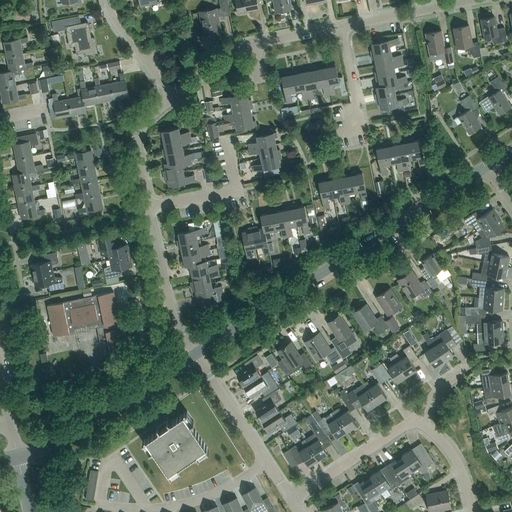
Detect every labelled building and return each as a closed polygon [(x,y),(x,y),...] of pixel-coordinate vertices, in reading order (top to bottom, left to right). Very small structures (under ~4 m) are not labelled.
[(199,11),(203,35),(220,32),(218,16),(221,16),(230,15),(227,0),(218,0),(220,8),(216,9),(216,8),(199,11)] [(235,0),(238,13),(258,9),(257,5),(263,4),(261,0),(235,0)] [(272,0),(275,12),(291,9),(289,0),(265,0),(266,1),(266,0),(272,0)] [(31,10),(21,10),(21,11),(14,11),(13,20),(30,21),(31,10)] [(507,41),(504,27),(496,28),(494,16),(481,19),(485,38),(492,37),(493,43),(507,41)] [(87,22),(67,26),(65,19),(52,21),(54,31),(66,29),(69,47),(75,46),(76,54),(87,52),(87,54),(97,52),(93,37),(90,38),(87,22)] [(472,50),(473,57),(481,56),(478,41),(472,42),(469,25),(453,28),(457,48),(464,47),(465,51),(472,50)] [(441,31),(425,34),(430,58),(444,55),(445,58),(446,63),(453,61),(451,47),(445,48),(441,31)] [(60,43),(58,33),(51,35),(53,45),(60,43)] [(7,56),(23,53),(21,43),(28,42),(27,37),(5,42),(7,56)] [(373,51),(370,51),(371,55),(390,51),(390,46),(399,44),(398,39),(383,41),(382,38),(377,39),(377,42),(372,43),(373,51)] [(402,60),(401,56),(401,55),(392,57),(390,51),(371,55),(372,61),(375,60),(376,66),(402,60)] [(23,53),(7,56),(10,71),(20,69),(21,69),(33,66),(32,62),(25,64),(24,56),(23,53)] [(54,62),(53,55),(46,56),(47,63),(54,62)] [(402,60),(376,66),(377,72),(375,73),(375,77),(395,73),(394,68),(403,66),(403,65),(402,60)] [(119,62),(107,65),(108,72),(121,69),(119,62)] [(43,66),(45,76),(53,75),(51,64),(43,66)] [(331,67),(325,68),(330,95),(335,94),(333,84),(339,83),(335,64),(330,65),(331,67)] [(480,71),(477,66),(471,69),(473,74),(480,71)] [(318,67),(313,68),(317,88),(323,86),(325,96),(330,95),(325,68),(318,70),(318,67)] [(309,72),(303,73),(309,99),(314,98),(312,89),(317,88),(313,68),(309,69),(309,72)] [(20,69),(10,71),(0,72),(0,88),(15,85),(16,85),(14,75),(22,73),(21,69),(20,69)] [(83,70),(78,71),(80,81),(81,88),(82,88),(85,105),(99,102),(96,86),(86,88),(84,80),(85,80),(83,70)] [(296,71),(292,72),(296,92),(302,91),(304,100),(309,99),(303,73),(297,74),(296,71)] [(121,81),(111,83),(114,99),(129,96),(125,80),(124,72),(119,73),(121,81)] [(296,92),(292,72),(288,73),(288,76),(282,77),(287,104),(293,102),(291,93),(296,92)] [(395,73),(375,77),(376,82),(379,81),(381,87),(402,83),(407,82),(405,77),(396,79),(395,73)] [(511,107),(502,92),(508,88),(499,76),(490,81),(497,91),(481,101),(487,110),(493,105),(499,114),(511,107)] [(99,77),(94,78),(96,86),(99,102),(114,99),(111,83),(100,85),(99,77)] [(436,83),(439,88),(446,85),(444,79),(436,83)] [(46,80),(39,81),(42,93),(48,92),(46,80)] [(461,87),(459,81),(453,83),(456,89),(461,87)] [(30,84),(33,95),(38,94),(36,83),(30,84)] [(402,83),(381,87),(376,88),(378,94),(374,95),(375,99),(395,95),(394,90),(403,88),(402,83)] [(16,85),(15,85),(0,88),(0,90),(3,103),(27,98),(26,94),(18,95),(16,85)] [(79,97),(69,99),(72,115),(86,112),(85,105),(82,88),(81,88),(77,89),(79,97)] [(50,102),(49,103),(51,115),(56,114),(57,118),(72,115),(69,99),(58,101),(57,93),(52,94),(53,98),(50,99),(50,102)] [(233,109),(252,105),(251,100),(248,101),(247,94),(221,99),(222,105),(231,103),(233,109)] [(380,109),(387,108),(388,114),(404,111),(403,105),(407,104),(406,99),(396,101),(395,95),(375,99),(376,104),(379,103),(380,109)] [(481,126),(472,112),(478,108),(469,95),(460,101),(466,111),(458,117),(469,134),(481,126)] [(212,102),(205,103),(207,113),(214,112),(212,102)] [(224,116),(225,121),(251,116),(250,109),(253,109),(252,105),(233,109),(234,114),(224,116)] [(253,122),(251,116),(225,121),(226,126),(236,124),(237,130),(256,126),(255,121),(253,122)] [(217,123),(208,125),(211,139),(219,137),(217,123)] [(162,137),(164,143),(190,138),(189,133),(180,135),(179,129),(159,133),(160,137),(162,137)] [(18,143),(13,144),(16,159),(32,156),(30,145),(38,144),(36,133),(17,137),(18,143)] [(250,150),(275,145),(274,138),(277,138),(276,133),(257,137),(258,143),(249,145),(250,150)] [(190,138),(164,143),(165,150),(162,150),(163,154),(183,150),(182,145),(191,143),(190,138)] [(398,145),(403,172),(408,171),(406,161),(412,160),(408,140),(404,141),(404,144),(398,145)] [(408,140),(412,160),(418,159),(420,168),(425,167),(419,141),(413,142),(412,140),(408,140)] [(246,149),(245,141),(237,143),(239,150),(246,149)] [(387,145),(390,164),(396,163),(398,173),(403,172),(398,145),(391,146),(391,144),(387,145)] [(260,153),(261,159),(281,155),(280,151),(277,151),(275,145),(250,150),(251,155),(260,153)] [(390,164),(387,145),(382,145),(383,148),(376,149),(381,176),(387,175),(385,165),(390,164)] [(76,158),(78,168),(94,165),(91,150),(67,155),(68,160),(76,158)] [(183,150),(163,154),(164,159),(167,159),(168,165),(190,161),(194,160),(193,154),(184,156),(183,150)] [(66,160),(64,153),(56,155),(57,162),(66,160)] [(281,159),(281,155),(261,159),(262,164),(253,166),(254,172),(263,170),(278,167),(280,166),(279,160),(281,159)] [(32,156),(16,159),(19,173),(43,168),(42,164),(34,166),(32,156)] [(190,161),(168,165),(164,166),(165,172),(162,172),(163,177),(183,173),(182,167),(191,166),(190,161)] [(81,183),(97,179),(94,165),(78,168),(80,178),(72,180),(73,185),(80,183),(81,183)] [(278,167),(263,170),(265,178),(280,175),(278,167)] [(19,173),(12,174),(15,189),(31,186),(29,176),(37,174),(44,172),(43,168),(19,173)] [(205,183),(212,182),(210,168),(203,169),(205,183)] [(257,172),(245,175),(246,181),(258,179),(257,172)] [(183,173),(163,177),(164,181),(167,181),(168,187),(194,182),(193,177),(184,179),(183,173)] [(350,174),(354,193),(360,192),(362,202),(367,200),(361,174),(355,175),(354,173),(350,174)] [(354,193),(350,174),(345,175),(346,177),(340,178),(345,205),(350,204),(348,194),(354,193)] [(329,178),(332,197),(338,196),(340,206),(345,205),(340,178),(333,179),(333,177),(329,178)] [(327,198),(332,197),(329,178),(324,179),(325,181),(318,183),(324,209),(329,208),(327,198)] [(76,199),(84,197),(100,194),(97,179),(81,183),(80,183),(82,193),(75,195),(76,199)] [(378,195),(384,194),(381,182),(375,183),(378,195)] [(31,186),(15,189),(18,204),(34,200),(32,190),(40,189),(39,184),(31,186)] [(84,197),(86,208),(78,209),(79,213),(96,210),(102,209),(103,209),(100,194),(84,197)] [(34,200),(18,204),(21,218),(37,215),(45,213),(44,209),(36,211),(34,200)] [(292,207),(296,226),(301,225),(303,235),(309,233),(304,208),(296,209),(296,206),(292,207)] [(296,226),(292,207),(287,208),(288,211),(282,212),(287,238),(292,237),(290,227),(296,226)] [(498,218),(492,209),(479,217),(475,212),(464,219),(467,225),(472,223),(477,231),(498,218)] [(287,238),(282,212),(275,213),(275,210),(271,211),(274,231),(280,229),(282,239),(287,238)] [(265,242),(266,242),(271,241),(269,232),(274,231),(271,211),(267,212),(267,215),(260,216),(263,229),(265,242)] [(350,224),(348,217),(340,218),(341,226),(350,224)] [(475,241),(476,248),(490,245),(489,237),(504,228),(498,218),(477,231),(482,238),(475,241)] [(328,226),(320,231),(322,240),(335,232),(333,223),(328,226)] [(265,242),(263,229),(256,230),(256,227),(252,228),(256,248),(262,247),(264,256),(269,255),(268,252),(267,244),(266,242),(265,242)] [(251,249),(256,248),(252,228),(247,229),(248,232),(241,233),(247,260),(252,259),(251,249)] [(179,241),(176,242),(177,246),(197,242),(196,236),(205,234),(204,229),(178,234),(179,241)] [(108,254),(109,259),(129,255),(126,244),(114,247),(112,236),(97,239),(100,253),(108,254)] [(77,242),(81,264),(90,263),(86,240),(77,242)] [(197,242),(177,246),(178,250),(181,250),(182,256),(208,250),(207,245),(198,247),(197,242)] [(485,254),(484,262),(507,267),(509,256),(491,252),(490,245),(476,248),(477,254),(485,254)] [(208,250),(182,256),(184,262),(180,263),(181,267),(187,266),(201,263),(200,257),(209,256),(208,250)] [(30,265),(32,275),(52,271),(51,265),(58,262),(56,252),(42,255),(44,262),(30,265)] [(442,268),(432,254),(422,261),(425,266),(420,269),(433,288),(438,285),(434,279),(438,277),(435,273),(442,268)] [(131,266),(129,255),(109,259),(110,265),(103,269),(105,279),(118,276),(117,269),(131,266)] [(201,263),(187,266),(187,270),(191,270),(192,276),(218,271),(217,266),(207,267),(206,262),(201,263)] [(507,267),(484,262),(483,262),(481,273),(473,272),(472,279),(486,280),(487,274),(504,278),(507,267)] [(53,277),(52,271),(32,275),(34,286),(49,283),(50,290),(63,287),(61,277),(53,277)] [(218,271),(192,276),(193,282),(190,283),(191,288),(211,284),(209,277),(219,276),(218,271)] [(422,298),(432,292),(425,280),(420,283),(412,271),(398,279),(410,297),(418,292),(422,298)] [(486,287),(486,280),(472,279),(471,285),(480,286),(479,297),(502,299),(503,288),(486,287)] [(211,284),(191,288),(192,292),(195,291),(196,298),(198,297),(200,306),(221,302),(219,293),(223,292),(222,287),(212,289),(211,284)] [(388,315),(401,306),(390,288),(376,297),(388,315)] [(113,291),(47,305),(53,336),(96,327),(102,358),(126,353),(113,291)] [(466,307),(461,307),(461,314),(466,314),(466,315),(480,316),(480,309),(502,310),(502,299),(479,297),(478,307),(466,307)] [(379,334),(389,327),(381,316),(376,319),(366,304),(353,312),(364,330),(373,324),(379,334)] [(327,323),(336,336),(331,340),(343,358),(349,354),(344,348),(347,346),(346,344),(355,338),(340,315),(327,323)] [(502,332),(502,320),(480,321),(480,316),(466,315),(466,324),(477,324),(478,333),(502,332)] [(393,332),(399,328),(392,317),(386,321),(393,332)] [(452,324),(448,317),(443,320),(448,327),(452,324)] [(431,340),(444,360),(454,354),(451,349),(458,344),(448,329),(431,340)] [(403,333),(406,338),(412,335),(408,330),(403,333)] [(487,350),(487,343),(503,342),(502,332),(478,333),(478,343),(473,344),(474,351),(487,350)] [(331,364),(341,357),(335,347),(330,350),(319,333),(305,342),(317,359),(325,354),(331,364)] [(431,340),(427,333),(423,335),(432,348),(425,353),(434,367),(444,360),(431,340)] [(291,342),(277,350),(283,358),(278,361),(286,373),(302,362),(306,368),(312,364),(304,352),(300,355),(298,353),(296,349),(291,342)] [(407,355),(401,359),(397,353),(393,356),(406,376),(416,370),(412,363),(419,359),(410,345),(403,350),(407,355)] [(256,368),(263,363),(257,355),(244,363),(247,369),(237,375),(244,386),(261,375),(256,368)] [(393,356),(389,358),(393,364),(387,368),(397,382),(406,376),(393,356)] [(343,360),(335,365),(339,372),(347,366),(343,360)] [(376,367),(377,367),(385,380),(391,377),(382,363),(376,367)] [(385,380),(377,367),(376,367),(371,370),(380,384),(385,380)] [(481,370),(483,387),(509,383),(507,372),(497,373),(496,367),(481,370)] [(321,379),(317,374),(311,378),(315,383),(321,379)] [(278,387),(272,378),(266,382),(261,375),(244,386),(251,397),(261,390),(265,396),(278,387)] [(377,404),(386,397),(377,383),(371,387),(367,381),(363,383),(377,404)] [(367,410),(377,404),(363,383),(347,394),(355,408),(356,409),(363,404),(367,410)] [(509,383),(483,387),(486,404),(499,402),(498,396),(511,394),(509,383)] [(355,408),(347,394),(344,389),(339,392),(342,397),(341,398),(350,411),(355,408)] [(275,403),(281,399),(276,390),(262,399),(266,404),(256,411),(263,422),(279,411),(275,403)] [(484,407),(482,400),(474,402),(476,410),(484,407)] [(511,418),(511,406),(501,410),(499,405),(487,409),(489,415),(496,412),(500,423),(511,418)] [(334,412),(347,431),(357,425),(348,410),(342,414),(339,409),(334,412)] [(158,430),(157,431),(142,441),(149,451),(151,451),(153,451),(154,452),(171,476),(181,469),(180,467),(180,465),(181,464),(194,455),(196,455),(197,455),(198,457),(209,450),(192,426),(192,424),(192,422),(194,421),(187,411),(172,421),(171,421),(169,421),(168,419),(157,426),(158,428),(158,430)] [(296,422),(291,414),(284,418),(279,411),(263,422),(270,433),(280,426),(283,431),(296,422)] [(347,431),(334,412),(326,417),(325,416),(317,421),(326,434),(333,430),(337,437),(347,431)] [(315,430),(320,427),(311,414),(306,418),(313,428),(313,427),(315,430)] [(509,432),(511,430),(511,418),(500,423),(493,425),(497,436),(499,442),(511,437),(509,432)] [(298,430),(295,424),(286,430),(290,435),(298,430)] [(313,432),(314,434),(305,439),(318,460),(328,454),(321,442),(327,438),(321,427),(313,432)] [(308,466),(318,460),(305,439),(302,442),(306,448),(300,452),(296,445),(283,453),(292,467),(304,460),(308,466)] [(486,445),(489,452),(498,448),(496,441),(486,445)] [(401,456),(403,458),(412,471),(418,467),(422,472),(424,473),(427,470),(428,468),(427,466),(433,462),(424,448),(416,454),(412,449),(401,456)] [(502,455),(497,450),(492,455),(496,460),(502,455)] [(403,458),(397,462),(396,459),(391,462),(395,468),(389,471),(398,485),(406,480),(404,476),(412,471),(403,458)] [(386,488),(389,491),(398,485),(389,471),(384,475),(380,469),(370,476),(371,478),(380,492),(386,488)] [(86,499),(94,501),(99,471),(90,470),(86,499)] [(371,478),(365,482),(364,480),(360,483),(363,488),(358,492),(367,505),(382,495),(380,492),(371,478)] [(357,491),(353,485),(347,488),(351,495),(357,491)] [(242,495),(251,511),(258,511),(267,508),(255,488),(242,495)] [(450,507),(450,509),(450,508),(447,491),(427,495),(430,511),(431,511),(450,507)] [(419,493),(406,502),(411,509),(424,500),(419,493)] [(343,511),(340,506),(344,504),(339,494),(325,501),(327,506),(321,509),(322,511),(343,511)] [(223,504),(226,511),(243,511),(237,498),(223,504)] [(368,511),(369,511),(365,503),(361,505),(364,511),(368,511)]
